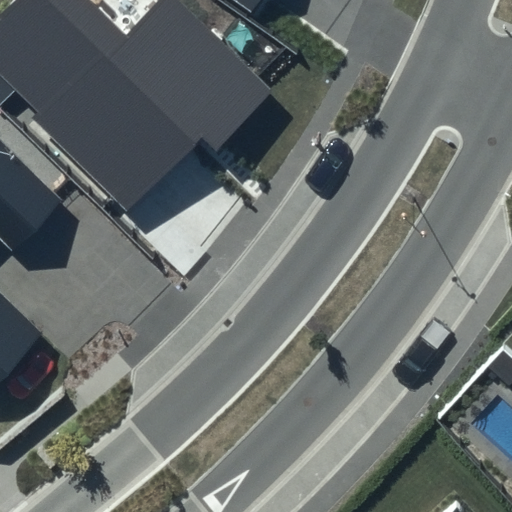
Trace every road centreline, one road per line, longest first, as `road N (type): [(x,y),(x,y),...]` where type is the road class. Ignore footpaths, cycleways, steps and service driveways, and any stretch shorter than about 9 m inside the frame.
road 1 (residential): [(57,511),(234,359),(302,283),(405,127),(442,54)]
road 2 (residential): [(511,104),(395,298),(315,392),(187,511)]
